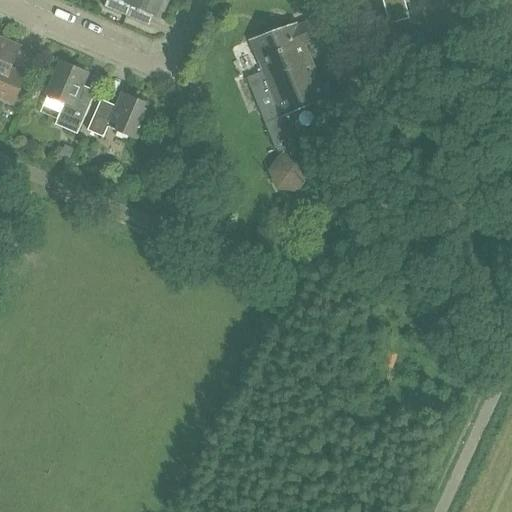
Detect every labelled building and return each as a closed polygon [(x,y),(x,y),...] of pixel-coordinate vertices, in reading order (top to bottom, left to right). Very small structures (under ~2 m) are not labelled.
[(165,12),(170,0),(107,0),(104,7),(127,17),(132,6),(157,17),(159,13),(160,14),(165,12)] [(382,0),(390,25),(410,19),(404,0),(382,0)] [(343,32),(342,30),(331,5),(307,16),(311,24),(298,29),(296,24),(250,41),(264,72),(247,79),(266,124),(277,151),(278,150),(281,159),(272,172),(279,189),(298,191),(310,176),(302,159),(299,158),(293,144),(294,144),(283,117),(328,98),(304,43),(317,38),(318,40),(318,39),(319,42),(343,32)] [(0,37),(0,98),(14,104),(24,79),(10,73),(21,47),(0,37)] [(78,134),(93,100),(80,94),(89,73),(61,61),(46,95),(65,103),(56,124),(78,134)] [(101,100),(88,131),(104,137),(108,128),(140,142),(153,112),(144,108),(146,102),(123,92),(117,107),(101,100)]
